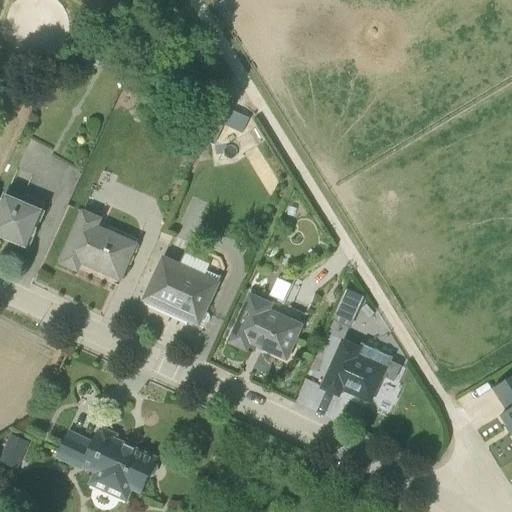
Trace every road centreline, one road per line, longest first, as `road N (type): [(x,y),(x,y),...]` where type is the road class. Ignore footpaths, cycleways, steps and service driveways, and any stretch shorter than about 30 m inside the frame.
road 1 (unclassified): [(480,511),(463,436),(194,0)]
road 2 (residential): [(459,511),(395,473),(0,287)]
